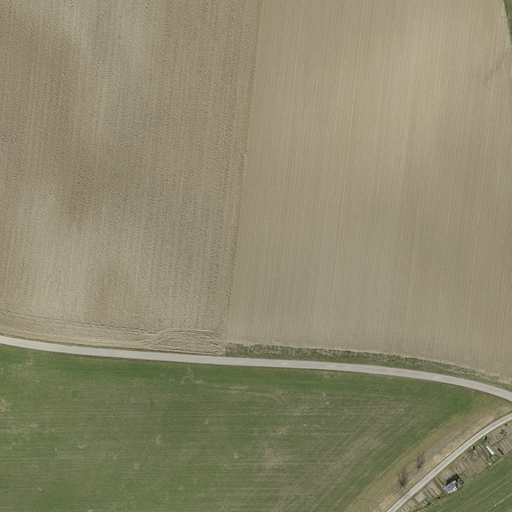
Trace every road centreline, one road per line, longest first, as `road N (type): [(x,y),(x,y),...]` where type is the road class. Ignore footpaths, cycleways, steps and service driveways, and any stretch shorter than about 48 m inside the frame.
road 1 (unclassified): [(511,396),(378,370),(0,339)]
road 2 (track): [(395,511),(439,468),(511,417)]
